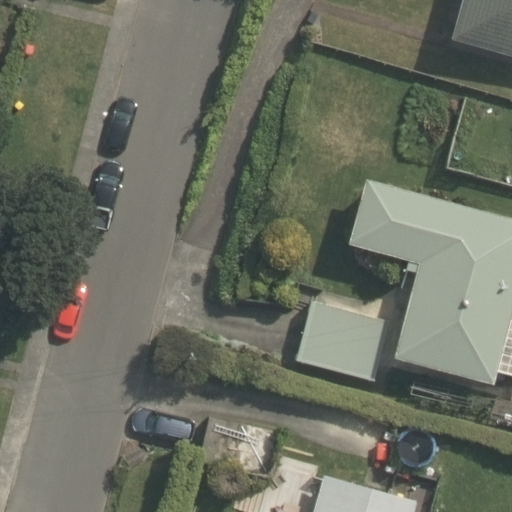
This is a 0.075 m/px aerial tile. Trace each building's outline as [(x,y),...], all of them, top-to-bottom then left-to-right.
[(511,0),(460,0),(449,41),(511,58),(511,0)] [(511,109),(480,97),(450,175),(511,198),(511,109)] [(392,359),(492,385),(511,307),(511,222),(362,183),(346,245),(416,264),(392,359)] [(295,365),(372,384),(387,325),(311,305),(295,365)] [(408,511),(412,500),(322,474),(310,511),(408,511)]
